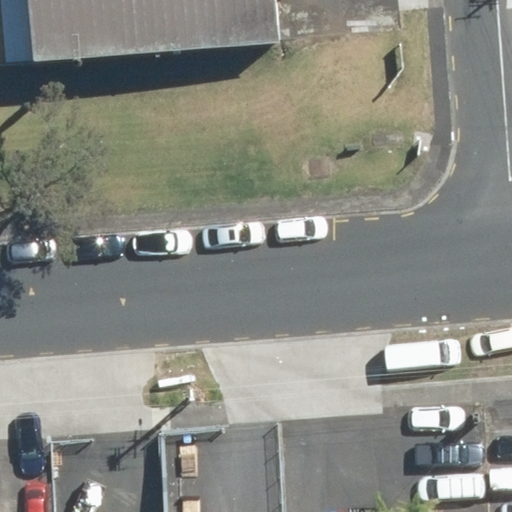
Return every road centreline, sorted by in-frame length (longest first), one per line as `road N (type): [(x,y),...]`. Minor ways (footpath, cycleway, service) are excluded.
road 1 (secondary): [(0,301),(511,255)]
road 2 (unclassified): [(511,210),(495,0)]
